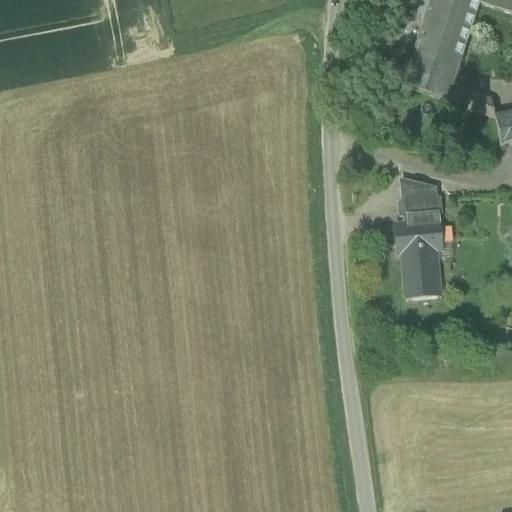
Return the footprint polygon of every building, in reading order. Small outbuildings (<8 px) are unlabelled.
[(451,86),(479,4),(480,0),(431,0),(402,87),(446,102),(451,86)] [(511,0),(480,0),(479,4),(511,15),(511,0)] [(0,97),(0,116),(93,101),(90,82),(0,97)] [(490,99),(451,86),(446,102),(495,118),(490,99)] [(511,144),(511,116),(495,119),(500,146),(511,144)] [(400,183),(402,205),(436,202),(435,192),(400,183)] [(436,202),(402,205),(397,205),(399,221),(402,220),(437,217),(441,217),(440,202),(436,202)] [(437,217),(402,220),(403,221),(407,220),(407,228),(438,224),(437,217)] [(434,254),(441,253),(438,225),(438,224),(407,228),(393,229),(397,257),(402,256),(407,303),(438,299),(434,254)]
